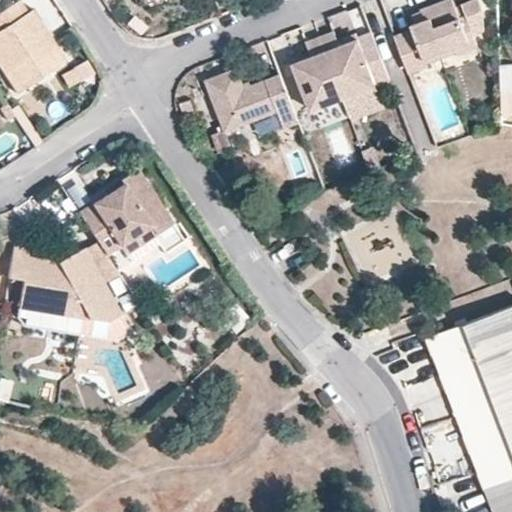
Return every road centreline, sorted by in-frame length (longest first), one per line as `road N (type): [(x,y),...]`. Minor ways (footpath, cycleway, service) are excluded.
road 1 (residential): [(412,511),(372,408),(279,307),(144,101)]
road 2 (residential): [(130,79),(331,0)]
road 3 (residential): [(0,193),(144,101)]
